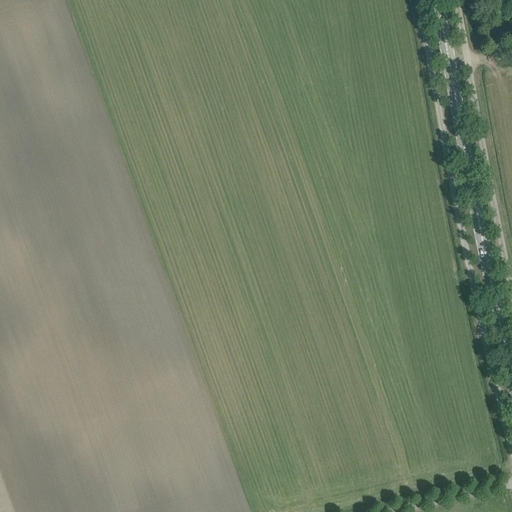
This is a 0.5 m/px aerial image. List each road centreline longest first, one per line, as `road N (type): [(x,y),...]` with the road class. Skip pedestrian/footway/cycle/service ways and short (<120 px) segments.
road 1 (unclassified): [(511,447),(419,0)]
road 2 (primary): [(511,373),(482,257),(437,0)]
road 3 (unclassified): [(511,287),(457,0)]
road 4 (unclassified): [(511,483),(382,511)]
